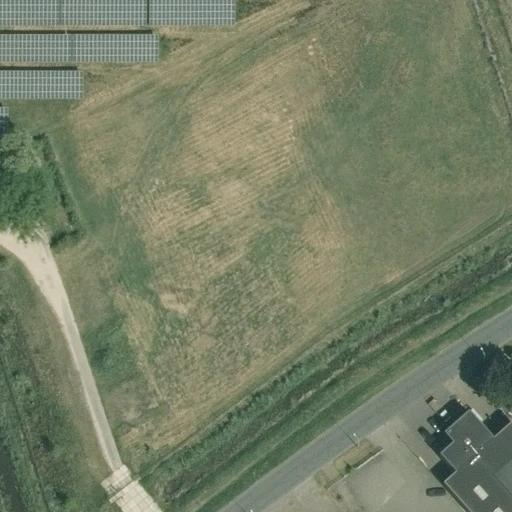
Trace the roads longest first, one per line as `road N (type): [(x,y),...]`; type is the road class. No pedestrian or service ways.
road 1 (unclassified): [(238,511),(511,320)]
road 2 (track): [(111,471),(46,273),(0,246)]
